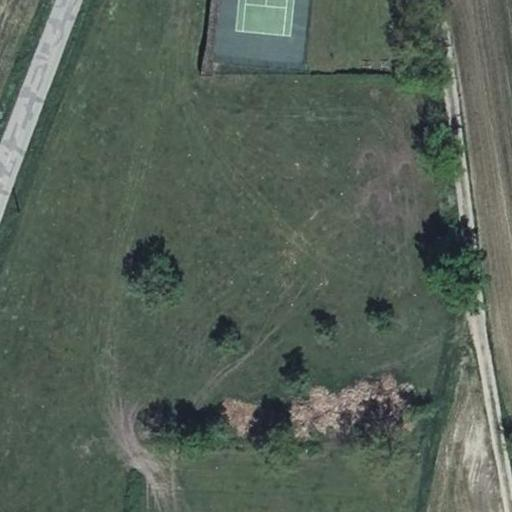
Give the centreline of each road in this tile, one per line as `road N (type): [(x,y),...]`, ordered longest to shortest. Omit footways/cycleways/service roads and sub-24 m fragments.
road 1 (track): [(428,0),(500,511)]
road 2 (unclassified): [(0,137),(53,0)]
